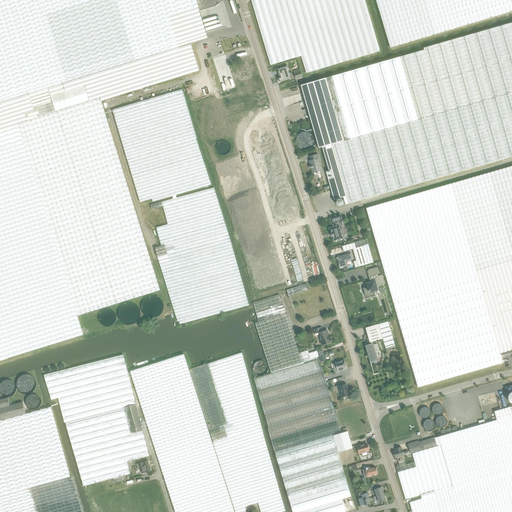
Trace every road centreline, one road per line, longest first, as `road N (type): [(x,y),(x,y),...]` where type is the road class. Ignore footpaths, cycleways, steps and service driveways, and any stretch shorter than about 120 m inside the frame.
road 1 (unclassified): [(140,218),(106,105),(201,75),(197,43),(250,27)]
road 2 (unclassified): [(311,217),(511,161)]
road 3 (tertiary): [(311,217),(250,27)]
road 4 (tertiary): [(368,408),(311,217)]
